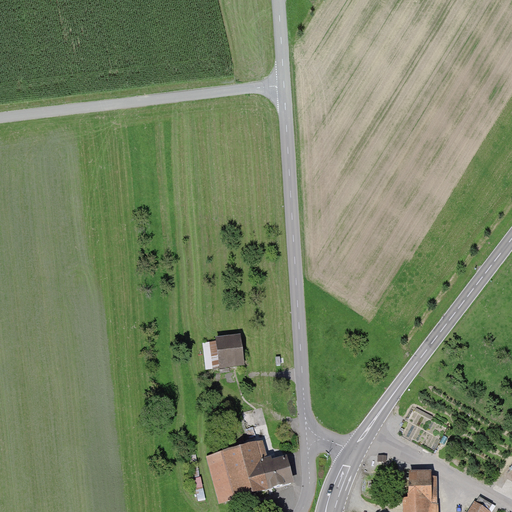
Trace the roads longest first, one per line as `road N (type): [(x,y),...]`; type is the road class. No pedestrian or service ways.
road 1 (tertiary): [(311,437),(284,85)]
road 2 (unclassified): [(0,118),(284,85)]
road 3 (primary): [(511,239),(354,452)]
road 4 (track): [(510,511),(367,431)]
